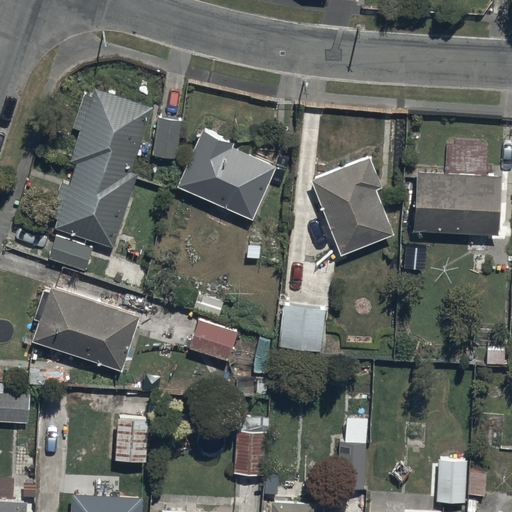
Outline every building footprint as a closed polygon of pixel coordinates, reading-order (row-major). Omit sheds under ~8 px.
[(40,212),(109,237),(158,104),(88,79),(40,212)] [(181,117),(156,114),(152,153),(176,156),(181,117)] [(198,125),(175,180),(250,210),(272,155),(198,125)] [(357,149),(307,169),(336,244),(387,225),(357,149)] [(412,164),(410,223),(494,226),(496,167),(412,164)] [(49,251),(47,255),(83,268),(91,245),(56,233),(55,236),(49,234),(43,250),(49,251)] [(138,310),(46,281),(31,330),(122,359),(138,310)] [(326,307),(282,302),(277,350),(321,354),(326,307)] [(197,317),(188,344),(227,357),(236,330),(197,317)] [(0,381),(0,418),(28,420),(29,392),(3,391),(3,381),(0,381)] [(145,406),(115,404),(112,445),(142,447),(145,406)] [(263,421),(234,419),(232,462),(261,465),(263,421)] [(363,479),(364,433),(352,432),(337,432),(335,478),(363,479)] [(465,452),(437,449),(435,490),(463,492),(465,452)] [(138,511),(140,485),(69,481),(67,511),(138,511)] [(268,488),(266,511),(345,511),(346,502),(310,500),(310,490),(268,488)] [(0,493),(0,511),(22,511),(24,495),(0,493)] [(155,497),(154,511),(235,511),(236,501),(155,497)]
